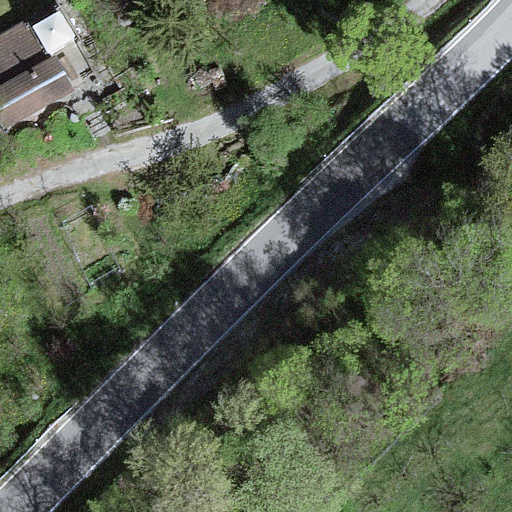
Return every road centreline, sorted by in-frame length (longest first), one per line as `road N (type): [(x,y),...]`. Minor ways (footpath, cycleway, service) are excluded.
road 1 (tertiary): [(2,511),(511,9)]
road 2 (track): [(425,0),(241,119),(0,202)]
